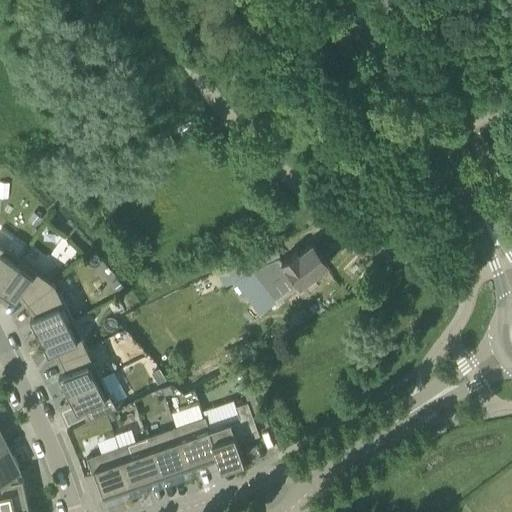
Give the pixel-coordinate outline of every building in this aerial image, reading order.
[(273,305),(300,285),(328,264),(312,243),(299,253),(297,249),(282,260),(279,257),(277,257),(272,245),(227,267),(260,314),(273,305)] [(0,286),(20,258),(0,244),(0,286)] [(28,304),(54,282),(20,258),(0,286),(0,290),(15,301),(19,294),(28,304)] [(39,336),(73,319),(54,282),(28,304),(37,314),(30,318),(39,336)] [(73,319),(39,336),(48,354),(55,351),(61,361),(87,348),(73,319)] [(68,394),(101,377),(87,348),(61,361),(66,372),(59,376),(68,394)] [(118,370),(108,373),(115,398),(125,395),(118,370)] [(101,377),(68,394),(77,412),(84,408),(90,420),(116,407),(101,377)] [(204,416),(222,467),(244,459),(236,437),(257,429),(248,401),(235,405),(240,417),(209,428),(205,416),(204,416)] [(176,426),(191,469),(203,465),(202,461),(217,456),(221,467),(222,467),(204,416),(176,426)] [(191,469),(176,426),(147,436),(161,476),(177,470),(179,473),(191,469)] [(161,476),(147,436),(119,446),(134,489),(146,485),(145,482),(161,476)] [(0,479),(20,469),(5,439),(0,441),(0,479)] [(134,489),(119,446),(87,457),(93,474),(95,473),(103,496),(120,490),(122,494),(134,489)] [(0,511),(15,511),(30,509),(23,476),(19,477),(17,472),(20,470),(20,469),(0,479),(0,511)]
